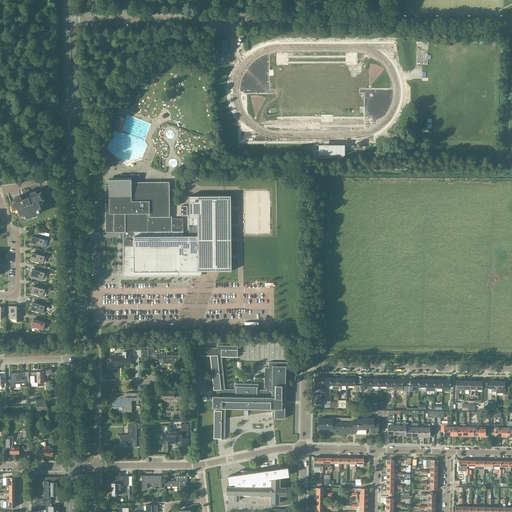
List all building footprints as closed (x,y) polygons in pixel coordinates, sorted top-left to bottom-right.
[(228,37),(214,37),(215,62),(222,62),(229,62),(228,37)] [(192,53),(193,58),(204,55),(202,50),(192,53)] [(348,64),(348,62),(354,62),(353,56),(345,57),(346,65),(348,64)] [(276,57),(276,65),(285,65),(285,57),(276,57)] [(318,155),(344,155),(344,145),(318,145),(318,155)] [(208,151),(179,151),(180,179),(175,179),(176,196),(188,196),(231,196),(231,177),(240,177),(240,161),(240,155),(233,156),(219,156),(219,149),(208,149),(208,151)] [(105,185),(105,232),(123,232),(123,234),(120,234),(120,236),(120,238),(123,238),(123,241),(135,241),(135,232),(183,232),(183,218),(171,218),(171,216),(169,216),(169,182),(140,182),(140,175),(120,175),(120,179),(109,179),(109,185),(105,185)] [(46,181),(50,194),(56,192),(51,179),(46,181)] [(15,200),(10,201),(13,210),(15,209),(15,212),(19,211),(20,214),(21,214),(22,217),(26,216),(26,218),(37,214),(36,212),(39,211),(38,208),(40,208),(40,205),(43,204),(42,201),(44,200),(41,192),(36,193),(35,191),(30,193),(31,196),(21,199),(20,196),(14,197),(15,200)] [(135,241),(123,241),(123,277),(191,276),(191,274),(191,271),(231,271),(231,196),(188,196),(189,236),(183,236),(183,232),(135,232),(135,241)] [(47,241),(48,237),(40,235),(39,238),(32,236),(30,244),(42,247),(44,240),(47,241)] [(47,257),(48,254),(40,251),(39,255),(32,253),(30,260),(42,264),(44,256),(47,257)] [(47,274),(48,270),(40,268),(39,271),(32,269),(30,277),(43,280),(45,273),(47,274)] [(39,288),(32,286),(30,294),(43,297),(45,290),(50,291),(51,287),(40,285),(39,288)] [(48,307),(49,303),(40,301),(39,304),(32,303),(30,310),(43,313),(45,306),(48,307)] [(16,322),(20,322),(20,314),(17,314),(17,306),(9,306),(9,319),(16,319),(16,322)] [(48,323),(49,320),(40,318),(40,321),(32,319),(30,327),(43,330),(45,323),(48,323)] [(239,384),(238,384),(235,383),(234,385),(234,389),(224,389),(221,357),(237,357),(237,346),(217,345),(217,348),(198,347),(198,356),(210,356),(213,390),(216,390),(217,396),(212,396),(212,400),(212,407),(215,407),(215,410),(214,410),(213,438),(221,438),(221,439),(224,439),(225,431),(225,407),(246,407),(274,408),(274,418),(284,418),(285,402),(285,394),(284,394),(285,372),(285,367),(287,367),(287,362),(269,362),(268,368),(265,367),(264,388),(266,388),(266,390),(258,390),(258,386),(258,384),(253,384),(239,384)] [(153,347),(147,347),(147,350),(148,355),(156,355),(156,359),(163,359),(163,363),(165,363),(165,364),(166,364),(166,363),(179,363),(179,355),(166,355),(166,351),(159,351),(159,353),(153,353),(153,347)] [(122,356),(118,356),(111,356),(111,364),(130,364),(130,356),(130,352),(122,352),(122,356)] [(31,372),(28,372),(31,372),(31,376),(30,376),(30,383),(31,383),(37,383),(38,383),(43,383),(43,378),(43,375),(45,375),(52,373),(51,369),(44,370),(43,370),(43,371),(37,372),(34,372),(31,372)] [(10,372),(10,373),(11,390),(11,387),(15,387),(15,384),(20,384),(20,387),(26,387),(26,378),(25,378),(24,378),(24,372),(23,372),(10,373),(10,372)] [(322,385),(322,378),(314,378),(314,385),(314,389),(317,389),(317,385),(322,385)] [(330,385),(330,378),(322,378),(322,385),(322,389),(325,389),(325,385),(330,385)] [(338,385),(338,378),(330,378),(330,385),(330,389),(332,389),(332,385),(338,385)] [(346,385),(346,378),(338,378),(338,385),(338,389),(340,389),(340,385),(346,385)] [(346,378),(346,385),(346,389),(348,389),(348,385),(354,385),(354,378),(346,378)] [(370,386),(370,379),(362,378),(362,386),(362,390),(364,390),(365,386),(370,386)] [(378,386),(378,379),(370,379),(370,386),(370,390),(372,390),(372,386),(378,386)] [(386,386),(386,379),(378,379),(378,386),(378,390),(380,390),(380,386),(386,386)] [(394,386),(394,379),(386,379),(386,386),(386,390),(388,390),(388,386),(394,386)] [(394,379),(394,386),(394,390),(396,390),(396,386),(402,386),(402,379),(394,379)] [(418,387),(418,380),(410,379),(410,385),(406,385),(406,393),(406,395),(409,395),(409,393),(409,391),(413,392),(413,387),(418,387)] [(426,387),(426,380),(418,380),(418,387),(418,394),(420,394),(421,387),(426,387)] [(434,387),(434,380),(426,380),(426,387),(426,391),(428,391),(428,387),(434,387)] [(442,387),(442,380),(434,380),(434,387),(434,391),(436,391),(442,391),(442,387)] [(442,380),(442,387),(442,391),(444,391),(444,387),(453,387),(453,383),(450,383),(450,380),(442,380)] [(505,385),(504,385),(504,381),(496,381),(496,392),(496,393),(503,393),(504,393),(505,393),(505,392),(505,391),(505,390),(506,389),(506,388),(506,387),(505,386),(505,385)] [(171,400),(171,399),(177,399),(177,401),(181,401),(181,392),(174,392),(174,391),(165,391),(165,390),(162,390),(162,395),(160,395),(160,400),(163,400),(163,401),(167,401),(167,400),(171,400)] [(129,412),(132,412),(132,400),(139,400),(139,392),(125,393),(125,395),(112,395),(112,405),(118,405),(118,407),(119,407),(119,410),(122,410),(122,412),(123,412),(123,413),(128,413),(129,412)] [(46,410),(47,410),(46,403),(45,403),(45,399),(37,399),(37,410),(40,410),(40,408),(46,408),(46,410)] [(449,421),(449,417),(447,417),(447,424),(441,424),(441,432),(443,432),(443,436),(450,436),(450,424),(451,424),(451,421),(449,421)] [(366,418),(366,419),(353,419),(353,418),(332,418),(332,419),(318,418),(318,429),(332,429),(332,434),(353,434),(353,429),(366,430),(366,427),(370,428),(370,434),(378,435),(378,423),(373,423),(373,418),(366,418)] [(472,431),(472,436),(479,436),(479,427),(479,425),(480,425),(480,424),(480,421),(477,421),(477,424),(476,424),(476,427),(469,427),(469,431),(472,431)] [(128,447),(137,447),(137,428),(143,428),(143,422),(131,422),(131,425),(128,425),(128,428),(128,435),(119,435),(119,445),(120,445),(120,444),(128,444),(128,447)] [(502,425),(502,422),(499,422),(499,425),(498,427),(494,427),(494,437),(500,437),(501,425),(502,425)] [(479,427),(479,436),(485,436),(485,432),(488,432),(488,423),(485,423),(485,427),(481,427),(482,424),(480,424),(480,425),(479,425),(479,427)] [(175,444),(175,442),(181,442),(181,444),(188,444),(188,424),(180,424),(181,424),(181,431),(167,431),(167,434),(162,434),(162,444),(163,444),(164,445),(165,445),(166,445),(167,444),(167,445),(168,445),(168,444),(175,444)] [(462,424),(462,436),(472,436),(472,431),(469,431),(469,427),(465,427),(465,424),(464,424),(462,424)] [(10,449),(10,452),(10,454),(19,454),(19,446),(13,446),(13,436),(7,436),(7,439),(5,439),(5,449),(10,449)] [(47,441),(44,442),(44,446),(44,448),(44,456),(53,456),(53,448),(50,448),(50,446),(47,446),(47,441)] [(347,458),(339,458),(338,463),(338,466),(337,466),(337,469),(341,469),(341,466),(340,466),(341,463),(347,463),(347,458)] [(355,463),(355,458),(347,458),(347,463),(347,466),(349,466),(349,463),(355,463)] [(467,466),(467,460),(458,460),(458,465),(458,469),(461,469),(461,466),(467,466)] [(500,466),(500,461),(492,461),(491,466),(491,470),(494,470),(494,466),(500,466)] [(279,484),(280,477),(289,475),(287,467),(270,470),(258,471),(259,471),(259,470),(240,470),(241,470),(241,472),(241,474),(228,476),(229,484),(234,483),(235,486),(227,486),(227,494),(234,494),(234,500),(236,500),(239,500),(239,494),(260,494),(260,496),(263,496),(263,495),(264,495),(271,495),(271,503),(279,503),(279,495),(286,495),(286,487),(278,487),(279,484)] [(112,478),(111,478),(111,488),(112,488),(112,497),(116,497),(116,495),(121,495),(121,485),(122,485),(122,483),(125,483),(125,485),(128,485),(128,475),(128,476),(112,476),(112,478)] [(162,475),(142,475),(142,488),(147,488),(147,483),(153,482),(153,488),(162,488),(162,475)] [(187,478),(187,475),(176,475),(176,481),(167,481),(167,482),(164,482),(164,486),(167,486),(180,486),(180,492),(186,492),(186,482),(187,481),(187,478)] [(15,485),(15,477),(6,477),(6,483),(6,486),(9,486),(9,485),(15,485)] [(57,496),(57,494),(58,486),(57,486),(57,482),(58,482),(59,477),(35,477),(31,477),(31,504),(51,504),(51,496),(57,496)] [(9,492),(15,492),(15,485),(9,485),(9,486),(9,490),(6,491),(6,493),(9,493),(9,492)] [(15,499),(15,492),(9,492),(9,493),(9,498),(6,498),(6,500),(9,500),(9,499),(15,499)] [(15,507),(15,499),(9,499),(9,500),(6,500),(6,508),(9,508),(10,508),(10,507),(15,507)]
